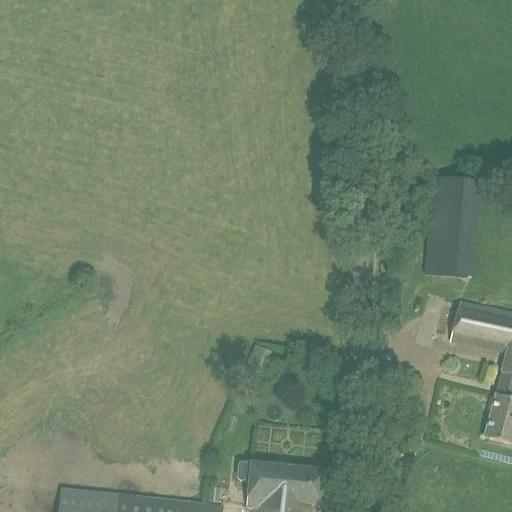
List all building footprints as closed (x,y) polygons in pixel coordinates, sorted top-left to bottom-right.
[(434,180),(425,275),(473,279),(481,184),(434,180)] [(511,314),(458,303),(449,343),(506,355),(502,375),(504,375),(500,397),(497,397),(485,439),(511,447),(511,314)] [(259,349),(253,359),(263,366),(271,354),(259,349)] [(326,472),(251,465),(241,464),(239,482),(250,483),(247,508),(254,509),(254,511),(310,511),(311,506),(322,507),(326,472)] [(223,511),(224,509),(118,498),(59,491),(56,511),(223,511)]
